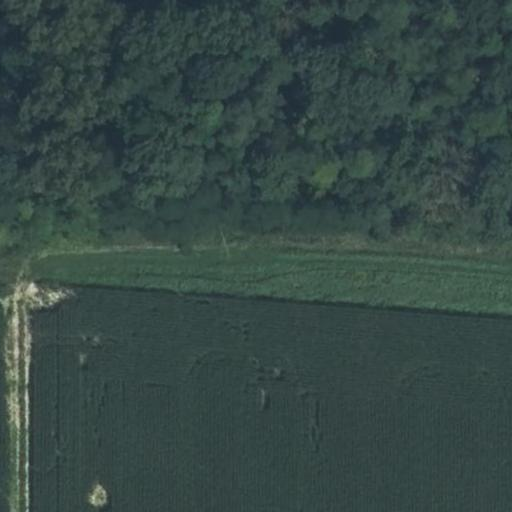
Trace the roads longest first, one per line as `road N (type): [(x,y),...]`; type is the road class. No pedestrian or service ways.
road 1 (track): [(0,46),(511,91)]
road 2 (track): [(0,268),(148,250),(272,247),(511,261)]
road 3 (track): [(17,266),(16,511)]
